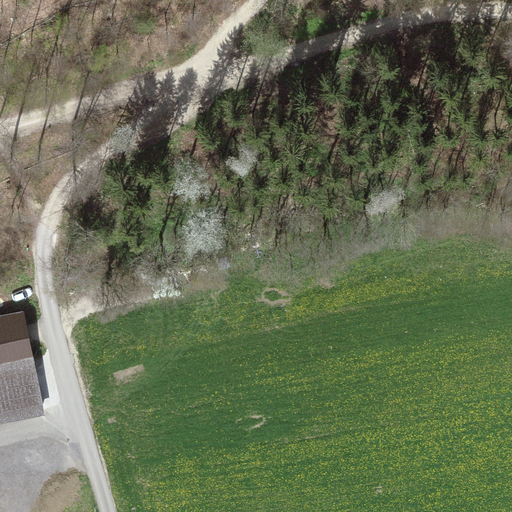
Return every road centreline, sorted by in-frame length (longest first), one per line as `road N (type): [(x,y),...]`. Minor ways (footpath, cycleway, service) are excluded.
road 1 (track): [(117,511),(47,289),(45,246),(61,192),(241,34),(264,0)]
road 2 (track): [(511,11),(458,9),(407,19),(261,66),(0,130)]
